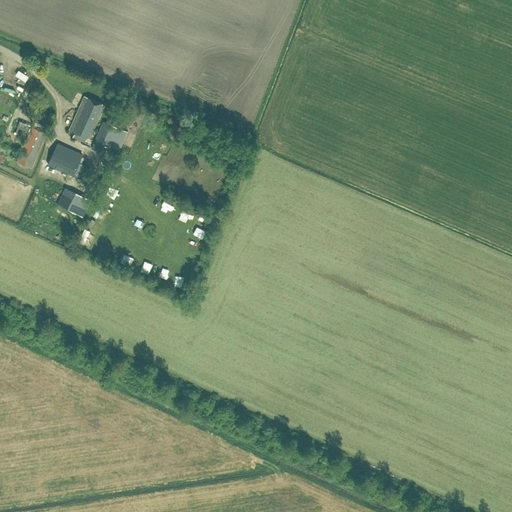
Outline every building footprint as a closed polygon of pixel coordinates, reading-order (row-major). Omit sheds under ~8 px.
[(104,104),(84,95),(69,130),(74,132),(72,137),(83,141),(85,136),(90,138),(104,104)] [(32,122),(22,117),(18,127),(29,132),(17,161),(32,168),(47,132),(44,131),(46,127),(35,122),(33,127),(31,126),(32,122)] [(127,132),(103,121),(91,148),(99,152),(103,144),(118,151),(127,132)] [(132,147),(139,135),(131,131),(125,143),(132,147)] [(82,154),(57,143),(53,151),(48,149),(43,160),(48,162),(47,165),(81,181),(88,167),(81,164),(84,158),(80,157),(82,154)] [(90,200),(65,188),(57,204),(82,216),(90,200)] [(107,214),(109,206),(100,203),(97,211),(107,214)] [(84,223),(73,248),(86,253),(98,229),(84,223)]
